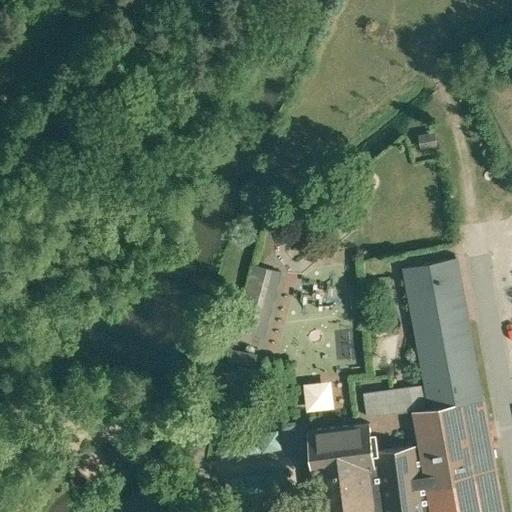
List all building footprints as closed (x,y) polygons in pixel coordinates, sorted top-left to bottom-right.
[(434,133),(420,136),(422,148),(436,145),(434,133)] [(404,266),(413,315),(466,306),(457,256),(404,266)] [(279,272),(255,266),(239,329),(262,335),(279,272)] [(466,306),(413,315),(426,384),(430,407),(414,410),(420,445),(428,486),(496,473),(466,306)] [(257,356),(230,351),(227,367),(254,372),(257,356)] [(426,384),(409,386),(414,410),(430,407),(426,384)] [(409,386),(364,392),(367,416),(414,410),(409,386)] [(369,421),(308,431),(315,474),(313,474),(317,498),(373,489),(378,489),(375,465),(369,421)] [(80,449),(57,433),(48,446),(71,462),(80,449)] [(373,489),(376,511),(431,511),(428,486),(420,445),(378,452),(380,465),(375,465),(378,489),(373,489)] [(46,450),(35,464),(54,478),(64,464),(46,450)] [(502,511),(496,473),(428,486),(431,511),(502,511)] [(169,511),(181,497),(154,478),(130,511),(131,511),(169,511)] [(376,511),(373,489),(317,498),(318,511),(376,511)]
